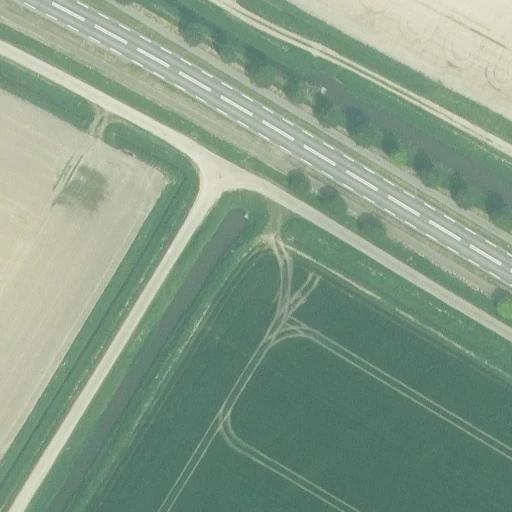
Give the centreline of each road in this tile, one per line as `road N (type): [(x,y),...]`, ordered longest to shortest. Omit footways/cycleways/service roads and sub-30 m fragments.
road 1 (secondary): [(511,267),(45,0)]
road 2 (unclassified): [(17,511),(226,167)]
road 3 (track): [(214,0),(511,153)]
road 4 (unclassified): [(511,333),(226,167)]
road 5 (unclassified): [(226,167),(0,45)]
